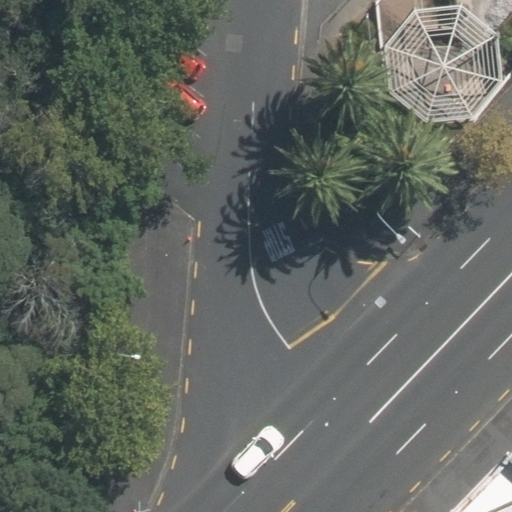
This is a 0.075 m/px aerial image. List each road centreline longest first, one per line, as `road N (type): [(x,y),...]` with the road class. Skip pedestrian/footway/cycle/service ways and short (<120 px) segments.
road 1 (residential): [(340,456),(260,312),(254,248),(268,0)]
road 2 (secondary): [(340,456),(511,276)]
